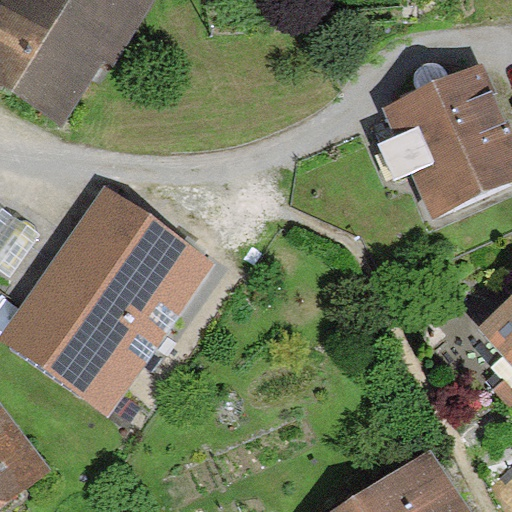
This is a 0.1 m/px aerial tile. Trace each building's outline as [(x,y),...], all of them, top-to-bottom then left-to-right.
[(0,0),(0,87),(58,126),(103,57),(112,63),(153,0),(0,0)] [(511,188),(511,132),(483,69),(426,95),(383,114),(396,143),(381,150),(398,188),(412,181),(432,225),(511,188)] [(215,266),(106,193),(3,345),(112,419),(215,266)] [(511,306),(480,335),(511,370),(511,306)] [(0,511),(3,511),(54,473),(0,404),(0,511)] [(469,511),(432,455),(343,511),(469,511)]
